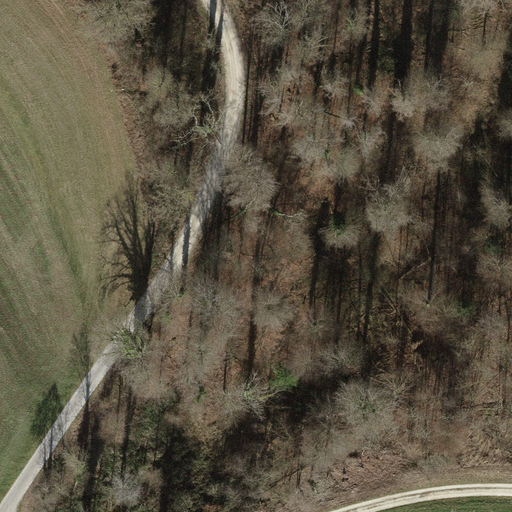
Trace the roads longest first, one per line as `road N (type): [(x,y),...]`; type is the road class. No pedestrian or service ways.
road 1 (track): [(216,0),(241,62),(233,133),(207,193),(2,511)]
road 2 (track): [(369,511),(425,494),(511,490)]
